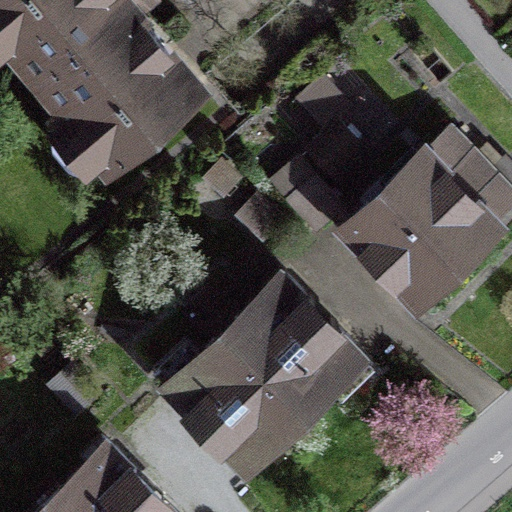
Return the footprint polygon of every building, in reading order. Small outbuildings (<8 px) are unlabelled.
[(0,0),(0,23),(15,42),(21,37),(68,93),(62,97),(110,154),(198,80),(138,8),(146,1),(145,0),(0,0)] [(361,142),(336,117),(308,145),(333,170),(361,142)] [(511,198),(511,184),(451,122),(348,221),(376,249),(392,235),(432,275),(511,198)] [(343,203),(320,175),(293,197),(316,225),(343,203)] [(198,295),(300,401),(358,346),(283,267),(237,311),(210,284),(198,295)] [(300,401),(198,295),(186,307),(213,336),(166,381),(241,459),(300,401)] [(137,465),(109,437),(31,511),(152,511),(122,480),(137,465)]
